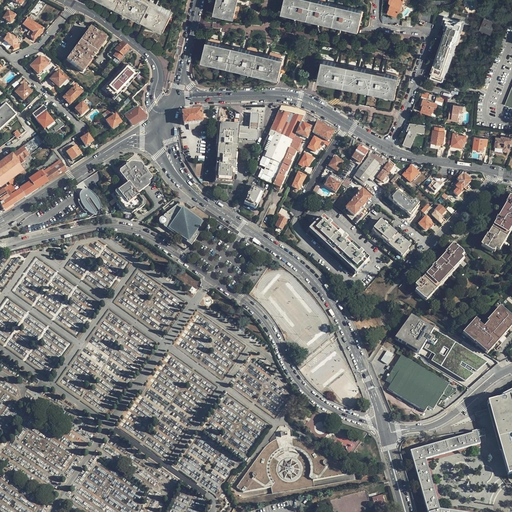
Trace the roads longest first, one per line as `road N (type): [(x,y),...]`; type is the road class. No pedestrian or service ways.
road 1 (residential): [(0,248),(94,228),(135,230),(244,301),(266,324),(297,384),(322,405),(381,422)]
road 2 (secondary): [(161,130),(191,188),(320,286),(381,422)]
road 3 (residential): [(386,147),(415,81),(425,32),(379,25),(379,0)]
road 4 (residential): [(5,58),(82,130),(55,149),(70,175)]
road 5 (unclassified): [(73,4),(151,59),(155,100),(165,112)]
road 6 (residential): [(204,96),(287,96),(346,124)]
road 7 (residential): [(384,432),(445,419),(511,368)]
